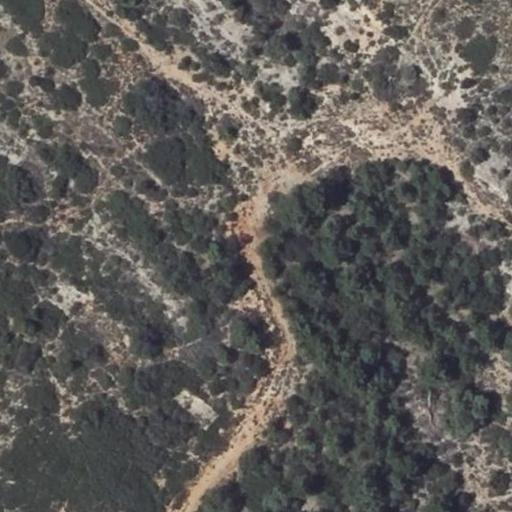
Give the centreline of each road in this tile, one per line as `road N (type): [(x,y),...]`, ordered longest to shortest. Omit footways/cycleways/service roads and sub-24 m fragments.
road 1 (track): [(419,0),(395,36),(382,87),(265,137),(253,193),(288,309),(291,353),(272,405),(183,511)]
road 2 (track): [(511,363),(416,291),(265,137),(111,0)]
